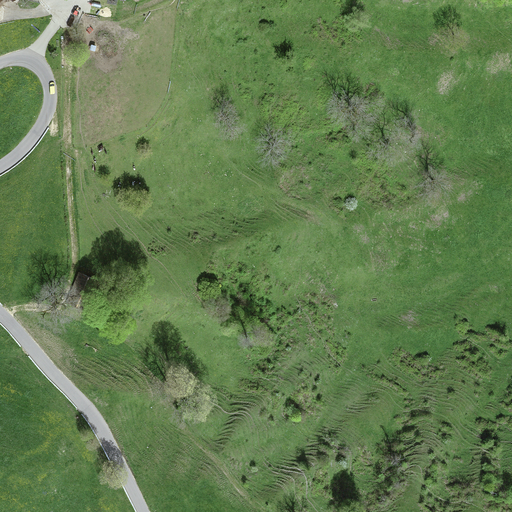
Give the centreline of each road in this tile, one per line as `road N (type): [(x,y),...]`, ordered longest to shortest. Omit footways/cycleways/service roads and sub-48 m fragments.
road 1 (track): [(66,291),(75,240),(65,12)]
road 2 (tertiary): [(0,312),(96,420),(143,511)]
road 3 (tertiary): [(0,63),(30,60),(50,93),(33,137),(0,167)]
